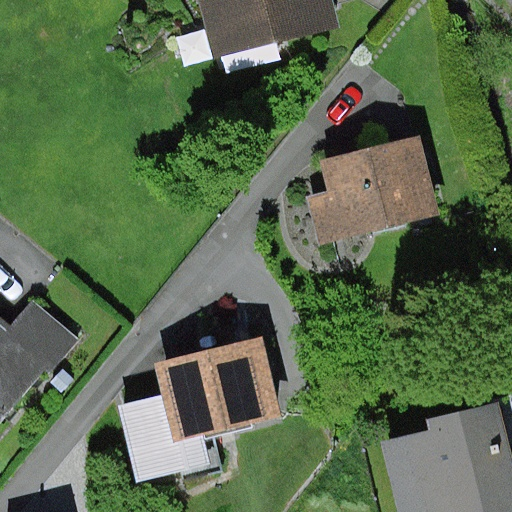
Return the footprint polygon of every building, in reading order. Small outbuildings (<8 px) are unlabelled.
[(316,24),(310,0),(202,0),(214,48),(316,24)] [(432,220),(415,150),(329,171),(337,203),(312,210),(321,247),(432,220)] [(6,346),(0,340),(0,420),(39,375),(49,383),(77,350),(33,314),(6,346)] [(202,438),(272,421),(255,355),(158,379),(166,412),(124,422),(138,480),(208,462),(202,438)] [(511,511),(511,416),(508,400),(428,418),(431,428),(385,438),(402,511),(511,511)]
